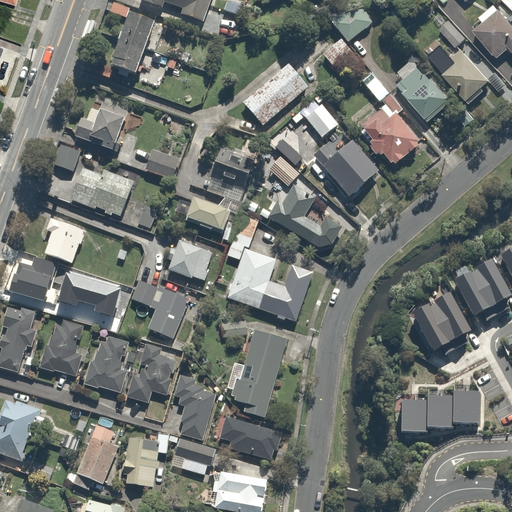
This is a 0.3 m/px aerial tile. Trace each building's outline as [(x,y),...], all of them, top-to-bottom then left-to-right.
[(162,2),(181,8),(179,15),(202,22),(209,0),(139,0),(160,7),(162,2)] [(108,13),(124,19),(108,66),(134,75),(152,22),(128,14),(130,8),(112,2),(108,13)] [(483,24),(473,32),(496,59),(510,47),(511,49),(511,24),(494,3),(477,17),(483,24)] [(349,44),(374,21),(359,5),(334,29),(349,44)] [(437,28),(456,48),(435,67),(467,103),(495,77),(463,41),(468,37),(449,17),(437,28)] [(353,51),(340,37),(320,55),(333,69),(353,51)] [(182,58),(165,53),(161,66),(177,71),(182,58)] [(308,87),(288,63),(241,102),(261,126),(308,87)] [(447,98),(416,66),(393,89),(424,121),(447,98)] [(389,93),(373,74),(361,84),(377,103),(381,100),(389,93)] [(389,93),(381,100),(384,104),(359,125),(371,139),(367,142),(377,155),(379,153),(391,168),(420,144),(395,114),(402,109),(389,93)] [(130,110),(102,100),(99,108),(90,104),(84,120),(79,118),(72,138),(89,144),(90,141),(100,144),(98,148),(113,154),(130,110)] [(339,124),(322,102),(314,108),(312,105),(301,114),(321,138),(339,124)] [(334,155),(323,143),(310,155),(349,198),(378,171),(350,140),(334,155)] [(82,151),(60,143),(53,164),(75,172),(82,151)] [(254,159),(222,147),(206,191),(238,203),(254,159)] [(179,159),(152,149),(144,171),(171,181),(179,159)] [(290,188),(294,181),(301,170),(278,156),(267,173),(290,188)] [(133,184),(105,170),(101,177),(81,168),(67,198),(92,210),(94,206),(118,217),(133,184)] [(275,200),(265,216),(324,254),(342,226),(326,215),(318,227),(301,216),(315,194),(294,181),(290,188),(280,202),(275,200)] [(227,210),(192,196),(183,219),(218,233),(227,210)] [(160,213),(144,206),(136,224),(152,231),(160,213)] [(231,243),(227,256),(239,261),(225,297),(294,323),(312,273),(293,265),(285,288),(267,281),(275,260),(249,250),(259,223),(238,215),(228,242),(231,243)] [(84,232),(48,218),(43,232),(48,233),(41,253),(72,265),(84,232)] [(213,254),(178,239),(165,268),(201,283),(213,254)] [(511,249),(499,257),(511,281),(511,249)] [(458,279),(452,282),(472,318),(481,313),(485,322),(507,310),(502,301),(510,297),(490,262),(474,270),(475,272),(470,275),(465,267),(455,273),(458,279)] [(25,273),(16,295),(53,310),(67,275),(41,265),(36,277),(25,273)] [(117,286),(95,278),(88,299),(110,306),(117,286)] [(137,280),(129,301),(153,311),(146,330),(174,341),(189,301),(137,280)] [(469,332),(448,295),(432,303),(434,306),(428,309),(427,306),(411,315),(431,353),(440,348),(444,356),(466,344),(461,337),(469,332)] [(0,349),(0,368),(16,374),(25,345),(31,347),(36,330),(29,328),(34,314),(3,305),(0,316),(0,326),(6,329),(0,349)] [(55,330),(48,328),(37,367),(73,377),(81,349),(76,348),(82,325),(58,318),(55,330)] [(248,337),(245,318),(220,322),(222,340),(248,337)] [(284,339),(254,330),(240,377),(235,376),(228,399),(239,403),(237,412),(260,419),(284,339)] [(100,346),(95,344),(82,385),(116,396),(125,369),(122,368),(130,343),(104,335),(100,346)] [(136,373),(130,371),(122,398),(145,405),(150,390),(166,394),(175,362),(161,358),(164,349),(145,343),(136,373)] [(205,382),(179,374),(172,397),(178,399),(176,405),(182,407),(174,433),(201,441),(215,395),(202,391),(205,382)] [(403,403),(399,403),(398,434),(426,434),(425,430),(452,430),(452,425),(477,426),(478,395),(477,394),(477,393),(467,392),(467,393),(464,393),(464,392),(454,392),(454,394),(451,394),(451,397),(441,397),(441,399),(438,399),(438,397),(428,397),(428,399),(425,399),(425,401),(415,401),(415,403),(412,403),(413,401),(403,401),(403,403)] [(37,410),(4,396),(0,405),(0,454),(16,461),(37,410)] [(225,416),(218,440),(229,444),(227,449),(271,462),(280,433),(225,416)] [(116,434),(94,424),(73,473),(105,486),(121,450),(111,445),(116,434)] [(166,454),(168,435),(142,431),(141,439),(127,437),(121,483),(151,487),(155,453),(166,454)] [(180,437),(170,467),(202,478),(207,463),(215,465),(220,451),(180,437)] [(260,511),(266,481),(219,472),(212,509),(226,511),(260,511)] [(51,511),(53,509),(22,497),(15,511),(51,511)] [(133,511),(134,511),(89,499),(85,511),(133,511)]
